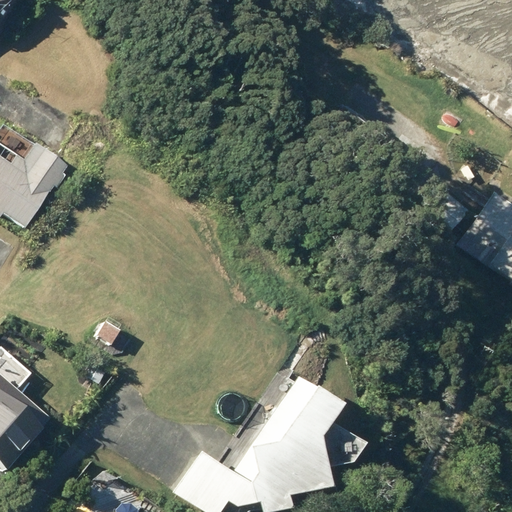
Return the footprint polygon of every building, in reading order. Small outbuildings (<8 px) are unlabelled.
[(381,139),(332,108),(323,123),(371,154),(381,139)] [(0,168),(0,218),(17,231),(46,189),(51,192),(59,180),(53,176),(56,173),(23,150),(11,167),(5,162),(0,168)] [(429,190),(412,209),(443,237),(460,218),(429,190)] [(511,214),(486,196),(449,250),(511,293),(511,214)] [(99,325),(89,341),(103,350),(113,334),(99,325)] [(192,457),(162,499),(180,511),(273,511),(272,507),(314,500),(310,477),(337,473),(351,452),(319,430),(329,415),(306,399),(308,396),(290,383),(222,479),(192,457)] [(0,392),(0,467),(37,426),(0,392)]
